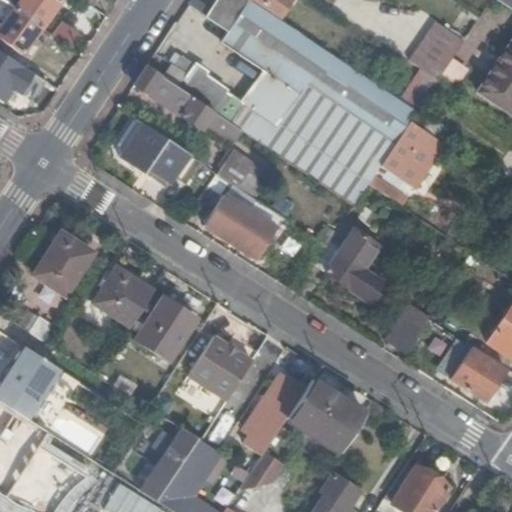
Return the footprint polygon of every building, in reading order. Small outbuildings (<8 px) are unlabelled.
[(20,0),(12,12),(38,31),(57,4),(51,0),(20,0)] [(96,0),(73,0),(90,11),(96,0)] [(192,0),(188,7),(229,35),(345,112),(357,121),(395,146),(379,170),(413,192),(443,148),(438,144),(409,125),(416,114),(314,46),(296,34),(245,0),(228,0),(243,9),(232,25),(213,13),(193,0),(192,0)] [(243,9),(228,0),(220,0),(213,13),(232,25),(243,9)] [(251,0),(276,16),(286,0),(251,0)] [(0,42),(19,57),(38,31),(12,12),(0,28),(0,42)] [(468,14),(455,34),(466,40),(478,21),(468,14)] [(73,49),(81,35),(60,22),(51,36),(73,49)] [(303,24),(296,34),(314,46),(321,35),(303,24)] [(463,44),(435,27),(409,65),(437,84),(453,59),(463,44)] [(328,130),(297,110),(294,108),(300,98),(307,89),(344,114),(345,112),(229,35),(222,47),(262,74),(241,107),(229,126),(240,133),(256,144),(353,209),(363,194),(368,187),(371,182),(379,170),(395,146),(357,121),(347,135),(332,125),(328,130)] [(511,44),(498,65),(511,74),(511,44)] [(0,57),(0,105),(9,91),(19,98),(32,78),(0,57)] [(466,72),(453,59),(437,84),(452,94),(466,72)] [(240,133),(229,126),(241,107),(213,88),(214,85),(205,79),(205,77),(180,62),(174,71),(169,67),(161,80),(146,70),(133,88),(200,132),(203,128),(225,142),(227,140),(233,143),(240,133)] [(477,95),(511,119),(511,118),(511,74),(498,65),(477,95)] [(300,98),(294,108),(297,110),(328,130),(332,125),(347,135),(357,121),(345,112),(344,114),(307,89),(300,98)] [(416,114),(409,125),(438,144),(446,132),(417,113),(416,114)] [(198,166),(134,123),(117,149),(118,161),(141,177),(145,172),(167,186),(171,181),(183,189),(198,166)] [(254,164),(232,150),(214,177),(219,180),(236,192),(254,164)] [(368,187),(363,194),(380,205),(385,199),(380,196),(373,191),(368,187)] [(223,200),(203,231),(255,266),(276,236),(223,200)] [(342,226),(336,235),(326,250),(336,257),(352,232),(342,226)] [(336,235),(323,227),(313,242),(326,250),(336,235)] [(378,251),(352,232),(336,257),(363,275),(378,251)] [(90,256),(59,236),(30,279),(62,300),(90,256)] [(313,269),(369,306),(381,287),(363,275),(336,257),(326,250),(313,269)] [(115,269),(92,305),(129,329),(153,293),(115,269)] [(158,300),(131,343),(165,366),(192,322),(158,300)] [(411,307),(386,348),(402,359),(424,325),(428,319),(411,307)] [(511,310),(508,309),(484,345),(511,364),(511,310)] [(54,330),(35,317),(25,333),(44,345),(54,330)] [(434,323),(428,319),(424,325),(430,329),(434,323)] [(221,403),(248,364),(211,339),(184,378),(221,403)] [(0,378),(0,406),(25,422),(57,372),(15,345),(3,365),(8,368),(1,379),(0,378)] [(449,380),(484,403),(506,370),(471,347),(449,380)] [(362,418),(311,384),(285,422),(336,455),(362,418)] [(218,441),(230,418),(219,413),(208,436),(218,441)] [(0,423),(0,473),(1,474),(24,438),(0,423)] [(162,490),(196,441),(180,431),(137,493),(153,503),(162,490)] [(74,470),(24,438),(1,474),(2,476),(0,479),(0,482),(38,505),(41,500),(51,506),(74,470)] [(264,453),(248,477),(264,488),(280,464),(264,453)] [(141,511),(74,470),(51,506),(60,511),(141,511)] [(411,470),(388,506),(396,511),(430,511),(444,491),(411,470)] [(322,496),(311,511),(344,511),(355,495),(329,478),(319,493),(322,496)] [(171,511),(179,501),(162,490),(153,503),(167,511),(171,511)] [(378,511),(396,511),(388,506),(381,501),(375,509),(378,511)]
